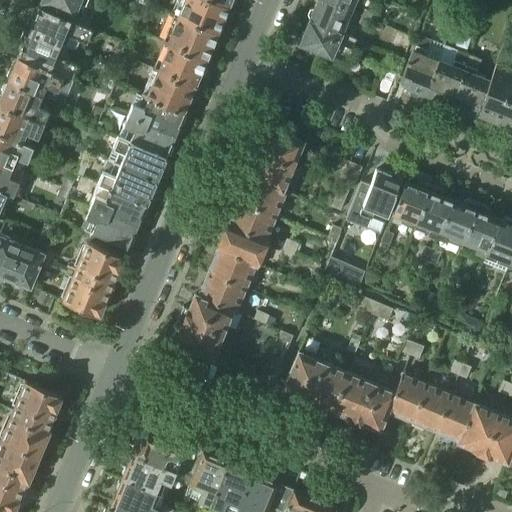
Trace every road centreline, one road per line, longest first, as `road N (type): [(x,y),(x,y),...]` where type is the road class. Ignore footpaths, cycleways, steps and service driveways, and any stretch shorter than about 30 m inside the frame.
road 1 (residential): [(118,362),(243,61)]
road 2 (residential): [(511,188),(376,135),(348,100),(243,61)]
road 3 (residential): [(382,483),(290,452),(278,428),(118,362)]
road 4 (residential): [(55,511),(118,362)]
road 5 (residential): [(118,362),(0,317)]
road 6 (residential): [(497,511),(451,493),(419,497),(382,483)]
